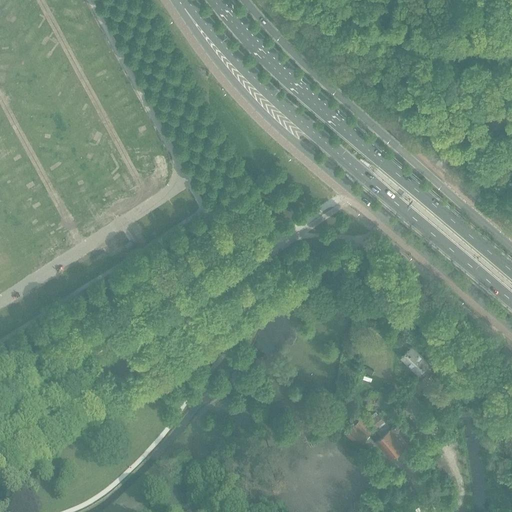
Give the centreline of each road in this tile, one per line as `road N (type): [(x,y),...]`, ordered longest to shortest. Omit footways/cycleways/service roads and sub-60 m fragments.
road 1 (tertiary): [(190,5),(210,54),(266,116),(511,326)]
road 2 (primary): [(190,5),(273,97),(511,302)]
road 3 (primary): [(511,273),(296,89),(212,0)]
road 4 (tertiary): [(511,248),(327,86),(243,0)]
